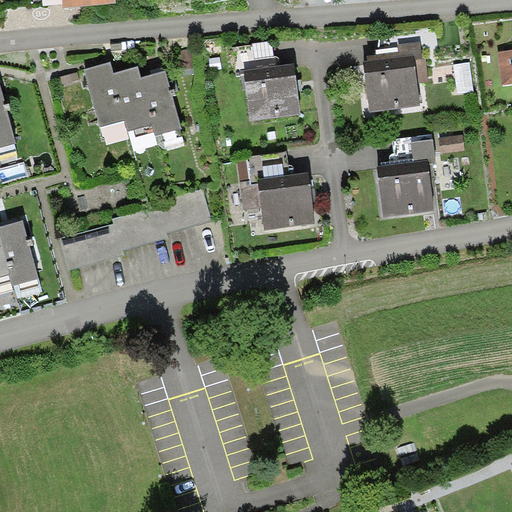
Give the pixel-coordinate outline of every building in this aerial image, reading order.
[(113,0),(40,0),(41,2),(62,0),(62,9),(114,6),(113,0)] [(369,64),(363,65),(368,115),(421,110),(419,85),(430,84),(427,60),(422,60),(420,43),(397,46),(398,53),(368,56),(369,64)] [(511,51),(498,53),(504,85),(511,84),(511,51)] [(470,63),(455,66),(459,94),(474,91),(470,63)] [(111,66),(85,73),(101,131),(128,124),(114,76),(111,66)] [(138,70),(114,76),(128,124),(130,133),(154,126),(141,80),(138,70)] [(167,73),(141,80),(154,126),(157,137),(183,130),(167,73)] [(297,78),(245,86),(250,124),(303,117),(298,86),(297,78)] [(1,87),(0,87),(0,148),(15,144),(2,103),(6,102),(1,87)] [(463,136),(440,139),(442,154),(465,151),(463,136)] [(413,165),(377,170),(384,220),(434,213),(431,192),(435,191),(434,181),(432,170),(437,169),(434,142),(411,145),(413,165)] [(253,189),(242,190),(245,211),(263,209),(266,231),(315,225),(312,195),(309,174),(291,176),(288,154),(249,159),(253,189)] [(112,224),(61,237),(70,270),(125,255),(124,248),(167,237),(166,232),(213,219),(205,189),(158,201),(159,205),(110,218),(112,224)] [(24,223),(0,229),(0,235),(14,286),(18,299),(43,292),(24,223)] [(0,290),(14,286),(0,235),(0,290)]
